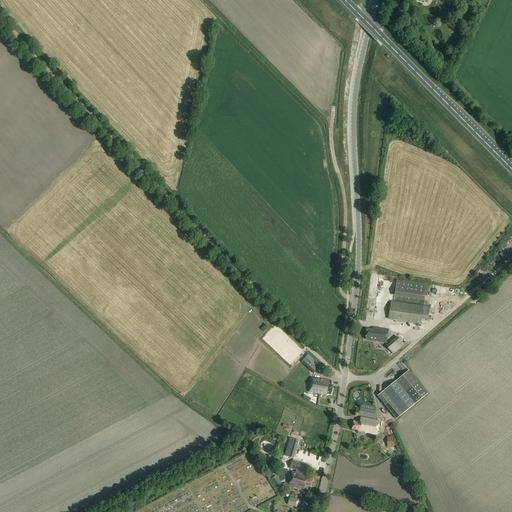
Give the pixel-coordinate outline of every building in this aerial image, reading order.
[(397,280),(394,296),(424,300),(427,284),(397,280)] [(430,307),(391,301),(388,319),(421,324),(421,319),(428,320),(430,307)] [(388,330),(373,328),(372,330),(367,330),(365,339),(370,340),(370,341),(386,343),(388,330)] [(393,354),(405,344),(399,336),(387,345),(393,354)] [(385,387),(382,389),(384,391),(403,414),(415,404),(427,394),(418,382),(409,371),(386,389),(385,387)] [(310,392),(310,393),(322,395),(327,395),(327,394),(332,395),(333,386),(331,386),(332,381),(312,379),(310,392)] [(376,407),(361,404),(360,411),(374,414),(376,407)] [(379,421),(361,417),(360,422),(354,421),(352,429),(358,430),(358,431),(377,435),(379,421)] [(286,456),(293,458),(298,444),(290,442),(286,456)] [(293,461),(291,469),(296,470),(295,473),(301,475),(302,472),(306,474),(309,466),(293,461)] [(295,473),(293,472),(289,485),(304,489),(305,485),(311,487),(313,480),(307,478),(308,477),(301,475),(295,473)] [(277,475),(271,478),(277,487),(283,484),(277,475)] [(290,497),(287,505),(297,507),(299,499),(290,497)]
